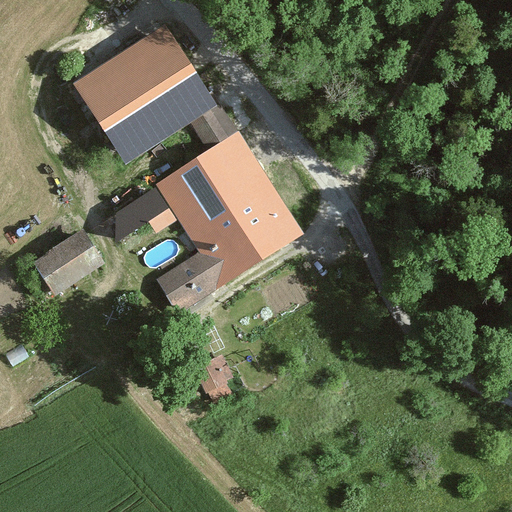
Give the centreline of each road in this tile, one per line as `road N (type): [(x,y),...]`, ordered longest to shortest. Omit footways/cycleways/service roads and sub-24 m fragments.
road 1 (unclassified): [(511,399),(478,389),(423,351),(342,201),(190,0)]
road 2 (track): [(455,0),(342,201)]
